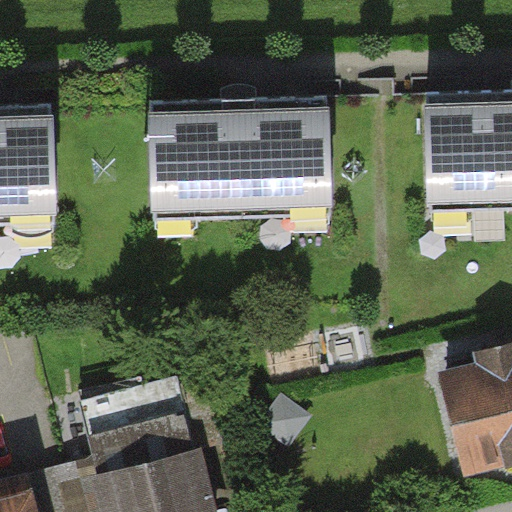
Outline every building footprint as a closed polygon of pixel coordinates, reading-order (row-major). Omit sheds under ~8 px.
[(511,91),(428,94),(432,219),(511,216),(511,91)] [(332,96),(153,102),(157,227),(336,221),(332,96)] [(54,104),(0,106),(0,231),(58,229),(54,104)] [(511,349),(441,368),(465,461),(511,448),(511,349)] [(213,511),(178,374),(82,399),(111,511),(213,511)] [(0,511),(31,511),(23,478),(0,483),(0,511)]
